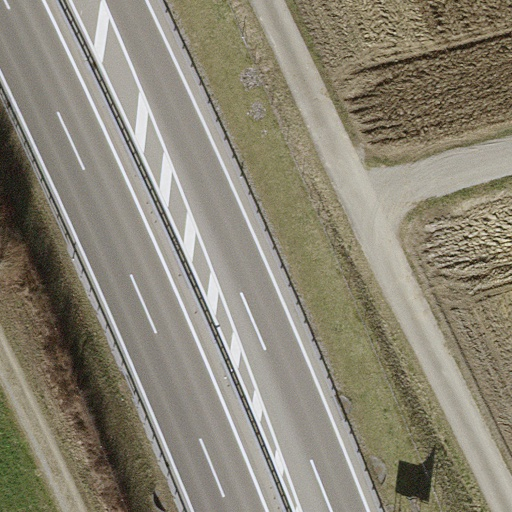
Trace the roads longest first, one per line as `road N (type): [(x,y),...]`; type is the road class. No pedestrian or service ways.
road 1 (trunk): [(7,0),(233,511)]
road 2 (track): [(511,500),(270,0)]
road 3 (trunk): [(340,511),(241,259),(126,0)]
road 4 (track): [(87,511),(0,326)]
road 5 (track): [(511,163),(366,202)]
